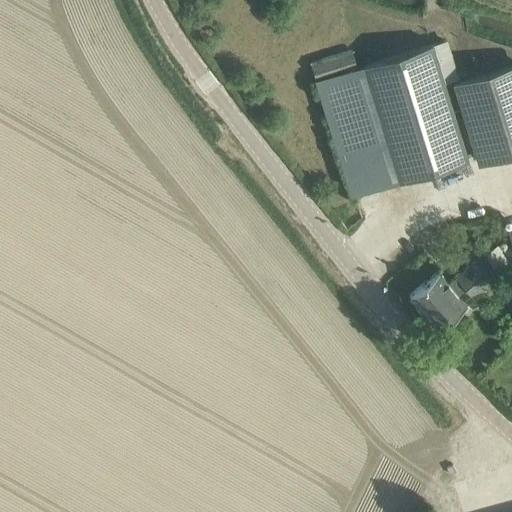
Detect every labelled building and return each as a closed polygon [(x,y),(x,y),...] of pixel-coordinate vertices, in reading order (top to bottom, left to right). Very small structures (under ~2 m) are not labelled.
[(365,0),(365,8),(383,11),(384,0),(365,0)] [(318,20),(321,33),(347,28),(345,14),(318,20)] [(316,24),(300,28),(303,38),(319,34),(316,24)] [(433,43),(383,59),(364,65),(399,179),(468,158),(433,43)] [(334,54),(310,62),(315,79),(356,66),(351,48),(334,54)] [(511,61),(500,65),(452,80),(477,162),(511,150),(511,61)] [(321,158),(335,150),(328,137),(314,145),(321,158)] [(439,268),(424,281),(409,294),(437,328),(501,275),(484,254),(451,282),(439,268)]
